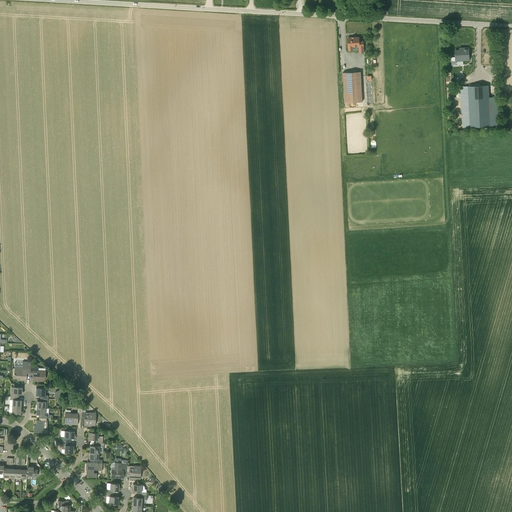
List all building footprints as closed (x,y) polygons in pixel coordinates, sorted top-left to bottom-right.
[(355,38),(355,37),(351,37),(351,38),(347,38),(348,50),(352,50),(352,46),(359,46),(359,52),(363,52),(363,41),(359,42),(358,38),(355,38)] [(455,61),(463,61),(463,60),(469,60),(468,48),(462,48),(463,50),(455,51),(455,61)] [(344,103),(362,102),(361,71),(343,72),(344,103)] [(488,85),(460,86),(462,127),(496,126),(496,128),(499,128),(499,125),(500,125),(498,91),(495,91),(495,97),(489,97),(488,85)] [(14,366),(14,379),(19,379),(19,380),(26,380),(27,375),(29,375),(30,367),(30,365),(30,362),(22,361),(22,362),(22,367),(15,366),(14,366)] [(30,367),(29,375),(33,375),(32,381),(40,381),(40,380),(45,380),(45,375),(45,371),(45,370),(46,368),(38,367),(35,367),(30,367)] [(10,393),(10,396),(18,397),(19,393),(21,394),(22,387),(14,387),(15,383),(13,383),(13,387),(12,393),(10,393)] [(40,398),(47,398),(48,394),(45,394),(45,388),(36,388),(36,394),(40,395),(40,398)] [(55,392),(55,398),(59,399),(64,396),(61,389),(55,392)] [(10,396),(10,400),(12,400),(12,406),(20,406),(21,400),(18,400),(18,397),(10,396)] [(37,401),(37,407),(45,408),(47,408),(47,405),(45,404),(46,401),(47,401),(47,398),(40,398),(40,401),(37,401)] [(9,412),(9,415),(17,416),(17,412),(20,413),(20,406),(12,406),(12,412),(9,412)] [(45,414),(45,408),(37,407),(36,414),(39,414),(39,417),(46,417),(51,418),(51,415),(47,414),(45,414)] [(81,418),(82,412),(82,408),(78,408),(77,413),(65,412),(64,423),(77,424),(77,417),(81,418)] [(81,418),(81,422),(84,422),(84,423),(84,425),(95,425),(96,412),(89,412),(88,414),(81,414),(81,418)] [(34,425),(33,432),(47,433),(47,428),(47,420),(46,420),(46,418),(46,417),(39,417),(39,420),(36,420),(36,425),(34,425)] [(62,440),(70,441),(70,438),(73,438),(74,431),(64,430),(64,437),(62,437),(62,440)] [(95,442),(102,443),(103,436),(98,436),(98,432),(88,432),(88,439),(96,439),(95,442)] [(57,440),(56,444),(62,445),(61,449),(61,452),(64,453),(64,452),(72,452),(73,445),(70,445),(70,441),(62,440),(57,440)] [(104,443),(102,443),(95,442),(95,446),(90,446),(89,452),(99,452),(103,453),(104,443)] [(98,459),(99,452),(89,452),(89,458),(94,459),(93,462),(102,463),(102,459),(98,459)] [(87,465),(86,477),(96,477),(97,473),(93,473),(94,470),(102,470),(102,463),(93,462),(89,462),(87,462),(87,463),(89,463),(88,465),(87,465)] [(111,469),(111,477),(123,478),(123,476),(123,475),(123,473),(126,473),(127,467),(127,465),(127,463),(115,462),(114,462),(113,462),(113,463),(112,463),(112,464),(111,465),(111,466),(111,469)] [(126,473),(126,475),(129,475),(129,477),(129,478),(140,478),(141,466),(134,465),(134,468),(127,467),(126,473)] [(27,475),(37,476),(37,469),(33,469),(33,466),(27,466),(27,469),(27,475)] [(105,493),(113,493),(113,490),(118,490),(119,483),(110,483),(110,490),(105,489),(105,493)] [(133,484),(132,491),(140,492),(139,495),(146,495),(146,492),(146,489),(144,489),(144,487),(144,486),(143,485),(142,485),(142,484),(133,484)] [(113,493),(105,493),(99,492),(99,495),(109,496),(109,503),(118,503),(118,496),(113,496),(113,493)] [(133,497),(133,504),(141,505),(142,499),(143,499),(146,499),(146,495),(139,495),(138,494),(138,497),(136,497),(133,497)] [(58,501),(57,504),(59,505),(58,510),(61,510),(61,511),(65,511),(69,511),(69,505),(68,505),(68,501),(58,501)]
